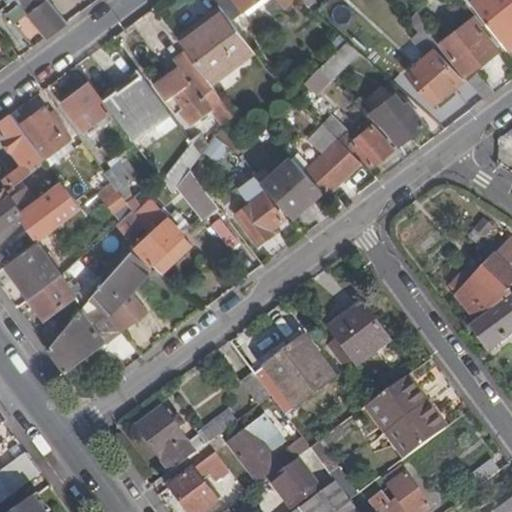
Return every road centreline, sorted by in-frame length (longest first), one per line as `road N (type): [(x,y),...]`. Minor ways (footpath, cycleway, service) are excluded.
road 1 (residential): [(347,225),(62,437)]
road 2 (residential): [(347,225),(511,451)]
road 3 (residential): [(139,0),(0,102)]
